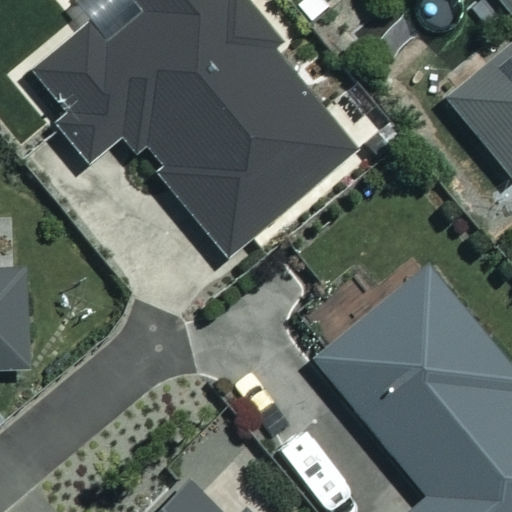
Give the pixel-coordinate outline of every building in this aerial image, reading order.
[(67,0),(67,1),(86,25),(17,82),(85,165),(113,142),(122,153),(148,154),(148,184),(215,266),(347,158),(259,50),(266,44),(229,0),(67,0)] [(511,0),(488,0),(511,28),(511,46),(441,104),(507,185),(511,180),(511,0)] [(511,379),(417,264),(302,358),(421,503),(409,511),(511,511),(511,408),(497,391),(511,379)] [(0,373),(22,373),(20,271),(0,271),(0,373)] [(201,511),(177,488),(153,511),(201,511)]
